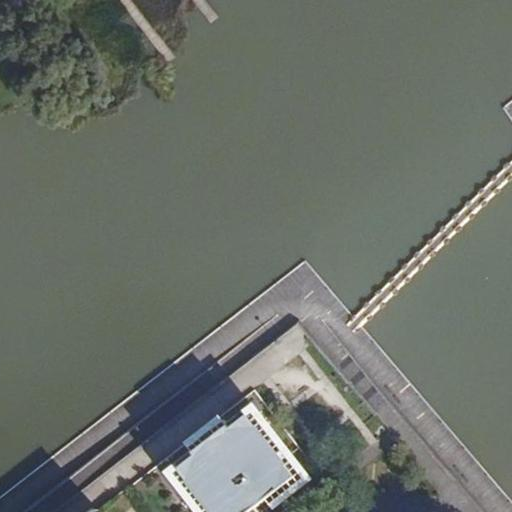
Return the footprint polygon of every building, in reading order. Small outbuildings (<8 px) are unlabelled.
[(249,416),(245,410),(229,424),(234,429),(249,416)] [(205,511),(265,511),(285,497),(307,479),(255,411),(249,416),(234,429),(229,424),(226,421),(220,425),(198,443),(192,448),(194,451),(198,456),(180,470),(175,473),(205,511)] [(198,443),(220,425),(215,419),(193,437),(198,443)] [(198,443),(193,437),(187,442),(192,448),(198,443)] [(198,456),(194,451),(176,465),(180,470),(198,456)] [(283,511),(292,505),(285,497),(265,511),(283,511)]
